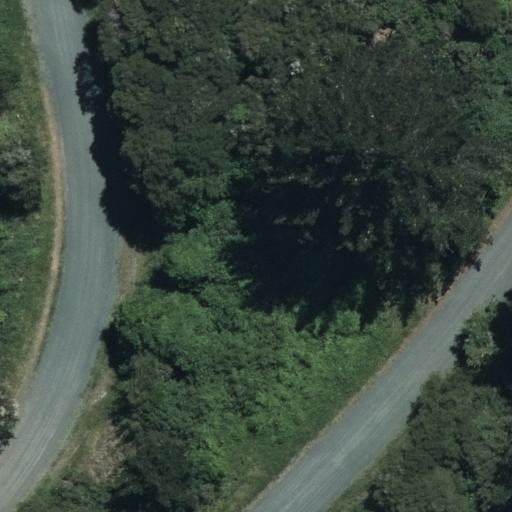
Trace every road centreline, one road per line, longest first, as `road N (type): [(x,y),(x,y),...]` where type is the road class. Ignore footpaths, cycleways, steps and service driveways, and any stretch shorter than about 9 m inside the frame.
road 1 (residential): [(73,0),(94,239),(91,299),(50,417),(0,482)]
road 2 (residential): [(299,511),(415,386),(511,246)]
